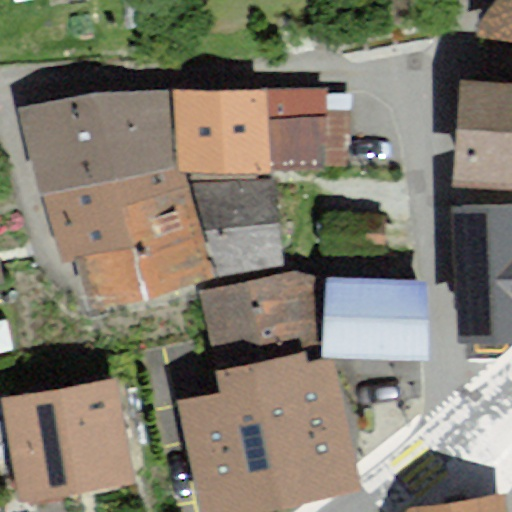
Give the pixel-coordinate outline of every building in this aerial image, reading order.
[(511,0),(500,0),(481,26),(479,35),(511,38),(511,0)] [(511,76),(466,74),(460,173),(511,175),(511,76)] [(173,83),(41,115),(58,184),(190,152),(173,83)] [(344,88),(196,86),(194,157),(343,159),(344,88)] [(154,232),(144,192),(196,180),(190,152),(58,184),(57,184),(74,251),(93,246),(154,232)] [(224,277),(201,179),(196,180),(144,192),(154,232),(93,246),(107,305),(224,277)] [(288,183),(212,188),(236,264),(297,250),(288,183)] [(511,198),(466,199),(467,302),(511,301),(511,198)] [(0,286),(9,286),(0,205),(0,286)] [(391,213),(337,211),(335,240),(390,242),(391,213)] [(311,286),(287,276),(201,291),(212,352),(319,333),(311,286)] [(429,285),(337,281),(334,342),(426,346),(429,285)] [(315,364),(311,350),(232,367),(237,390),(189,400),(213,511),(222,511),(361,482),(335,360),(315,364)] [(139,474),(125,378),(14,394),(28,491),(139,474)] [(491,511),(491,501),(411,511),(410,511),(491,511)]
